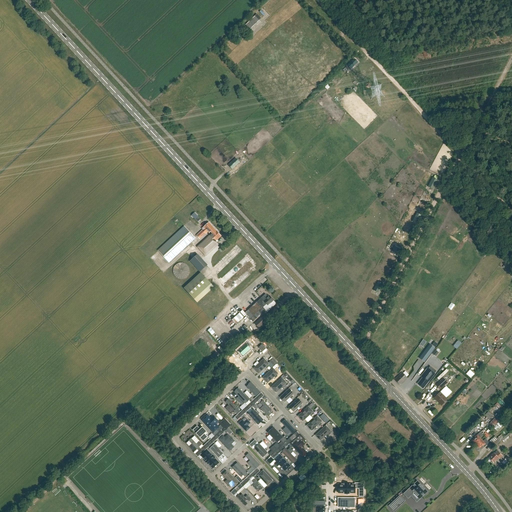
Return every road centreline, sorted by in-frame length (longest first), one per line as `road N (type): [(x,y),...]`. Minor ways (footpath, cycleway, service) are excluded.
road 1 (secondary): [(498,511),(30,0)]
road 2 (track): [(317,0),(511,213)]
road 3 (track): [(459,155),(356,353)]
road 4 (residential): [(210,477),(177,436),(244,373),(283,410)]
road 5 (residential): [(283,410),(317,451),(252,511)]
